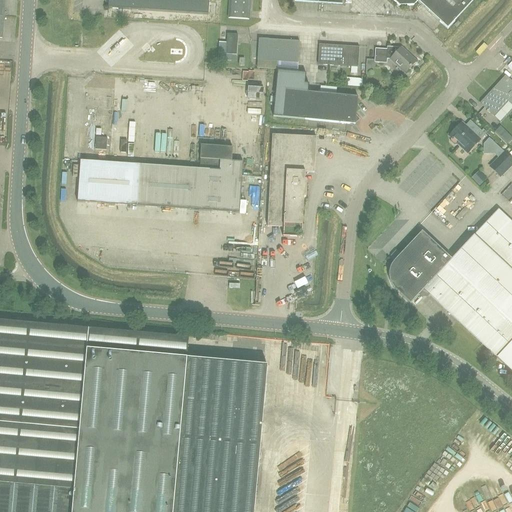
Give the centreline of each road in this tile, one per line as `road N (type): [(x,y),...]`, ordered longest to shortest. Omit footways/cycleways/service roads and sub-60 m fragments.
road 1 (tertiary): [(340,331),(118,311),(79,303),(38,274)]
road 2 (unclassified): [(340,331),(352,205),(462,78)]
road 3 (tertiary): [(38,274),(17,228),(27,0)]
road 4 (unclassified): [(462,78),(406,30),(280,23),(269,0)]
road 5 (tertiary): [(511,410),(428,351),(340,331)]
